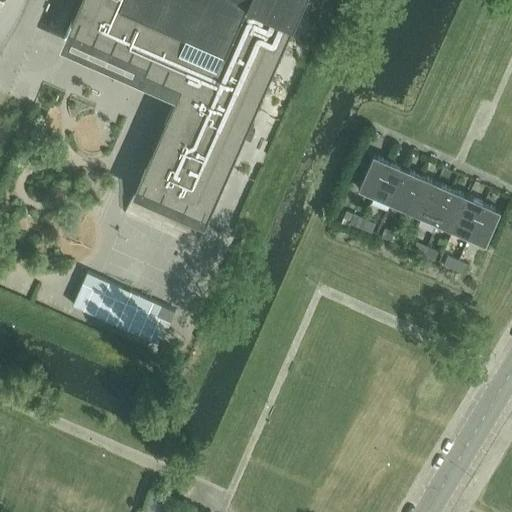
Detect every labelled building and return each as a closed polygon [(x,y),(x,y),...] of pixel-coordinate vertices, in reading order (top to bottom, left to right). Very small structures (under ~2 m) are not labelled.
[(80,0),(67,29),(65,35),(141,69),(142,69),(141,71),(158,79),(159,77),(180,86),(175,97),(133,193),(204,225),(205,224),(293,24),(303,0),(80,0)] [(358,187),(375,194),(390,160),(374,153),(358,187)] [(390,160),(375,194),(371,202),(388,209),(391,202),(406,168),(390,160)] [(422,175),(406,168),(391,202),(407,209),(422,175)] [(438,182),(422,175),(407,209),(423,216),(438,182)] [(434,231),(438,222),(453,188),(438,182),(423,216),(419,224),(434,231)] [(468,195),(453,188),(438,222),(453,229),(468,195)] [(484,202),(468,195),(453,229),(469,236),(484,202)] [(501,209),(484,202),(469,236),(485,244),(501,209)] [(350,221),(361,226),(364,218),(354,213),(350,221)] [(376,223),(364,218),(361,226),(372,231),(376,223)] [(382,236),(393,240),(397,232),(385,227),(382,236)] [(407,237),(397,232),(393,240),(403,245),(407,237)] [(413,249),(424,254),(427,246),(416,241),(413,249)] [(438,251),(427,246),(424,254),(435,259),(438,251)] [(448,255),(444,263),(455,268),(459,260),(448,255)] [(470,265),(459,260),(455,268),(466,273),(470,265)] [(90,265),(76,299),(165,336),(178,302),(90,265)]
